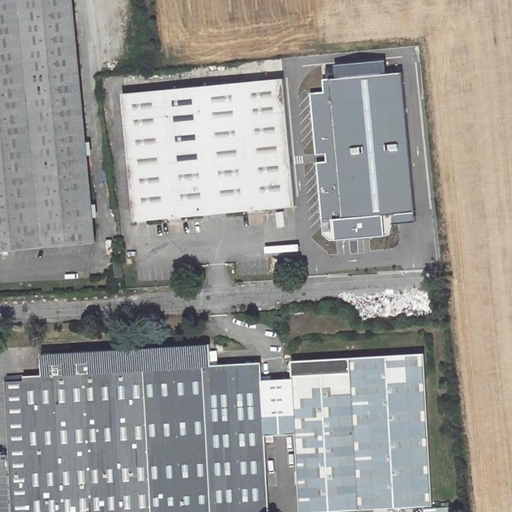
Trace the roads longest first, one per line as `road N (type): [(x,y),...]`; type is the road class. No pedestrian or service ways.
road 1 (unknown): [(318,292),(317,262),(302,239),(288,66),(313,61)]
road 2 (residential): [(0,312),(232,294)]
